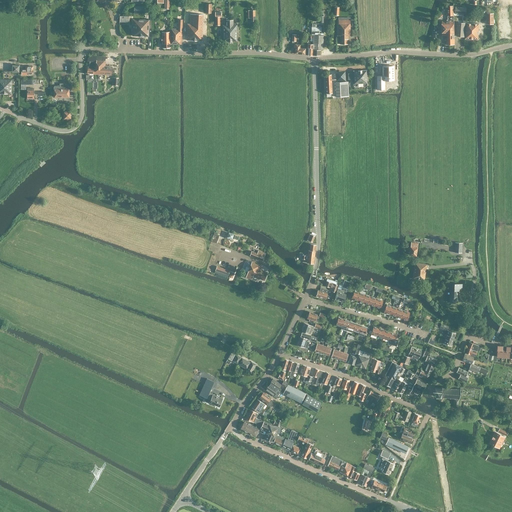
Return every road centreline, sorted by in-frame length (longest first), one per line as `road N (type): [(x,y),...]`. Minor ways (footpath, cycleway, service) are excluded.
road 1 (unclassified): [(306,299),(318,241),(313,58)]
road 2 (unclassified): [(313,58),(96,51)]
road 3 (unclassified): [(313,58),(476,54),(511,45)]
road 4 (residential): [(389,501),(229,429)]
road 5 (residential): [(427,407),(280,354)]
road 6 (unclassified): [(82,52),(82,117),(73,129),(0,108)]
road 7 (residential): [(427,407),(431,386),(453,371),(469,337),(511,344)]
road 8 (residential): [(429,335),(306,299)]
